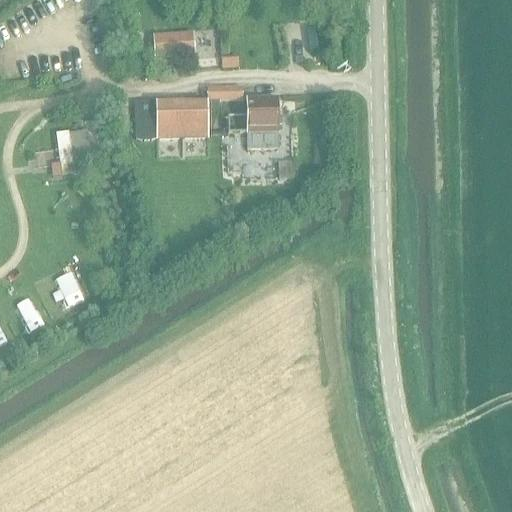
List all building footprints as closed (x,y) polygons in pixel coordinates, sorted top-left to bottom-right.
[(192,36),(151,40),(153,59),(194,55),(192,36)] [(243,86),(208,87),(208,100),(208,101),(243,99),(243,86)] [(221,102),(225,132),(244,132),(246,148),(279,148),(275,99),(221,102)] [(207,140),(207,103),(134,105),(135,141),(207,140)] [(60,176),(72,174),(67,134),(55,136),(60,176)] [(286,148),(285,175),(304,176),(306,149),(286,148)] [(257,203),(276,193),(271,184),(252,193),(257,203)]
